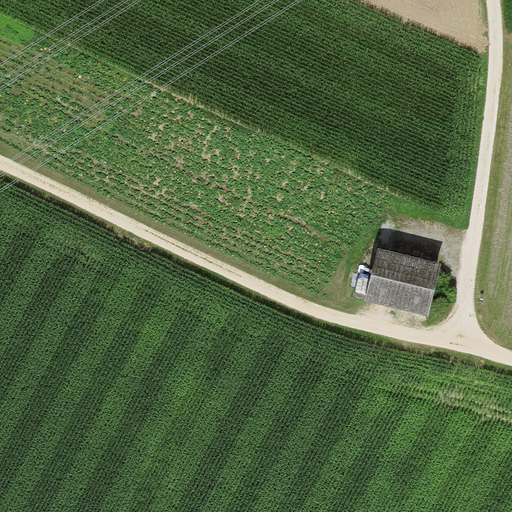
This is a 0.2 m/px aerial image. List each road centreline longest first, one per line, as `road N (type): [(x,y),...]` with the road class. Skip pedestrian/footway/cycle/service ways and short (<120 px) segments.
road 1 (track): [(458,342),(312,312),(0,165)]
road 2 (track): [(458,342),(494,62),(490,0)]
